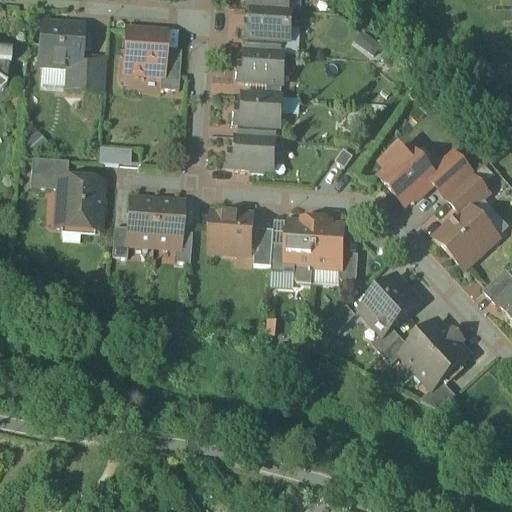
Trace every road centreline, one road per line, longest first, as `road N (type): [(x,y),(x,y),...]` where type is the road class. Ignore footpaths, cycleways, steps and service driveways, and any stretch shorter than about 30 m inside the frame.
road 1 (residential): [(511,363),(359,215),(192,198)]
road 2 (residential): [(192,198),(207,16),(86,9)]
